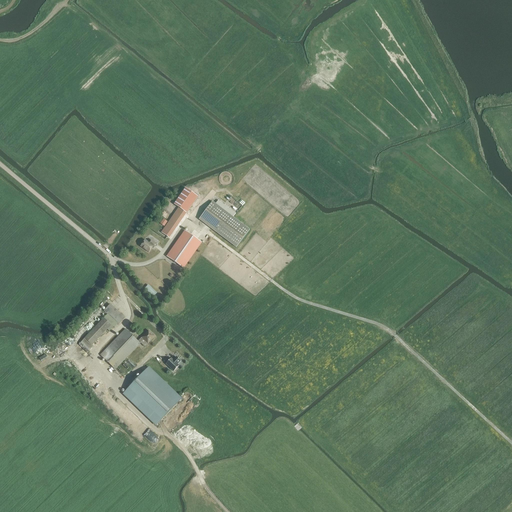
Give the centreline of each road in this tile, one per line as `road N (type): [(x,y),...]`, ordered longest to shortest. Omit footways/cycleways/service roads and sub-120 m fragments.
road 1 (track): [(511,444),(387,328),(295,297),(188,220),(149,261),(111,256),(129,314)]
road 2 (unclassified): [(111,256),(0,162)]
